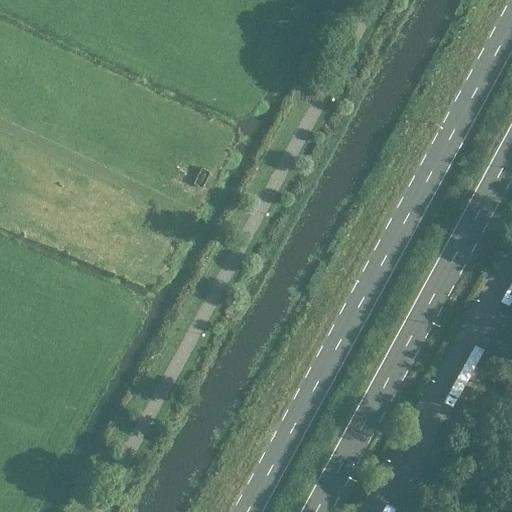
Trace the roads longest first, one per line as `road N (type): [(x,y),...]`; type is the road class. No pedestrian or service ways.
road 1 (primary): [(511,26),(246,511)]
road 2 (primary): [(315,511),(511,146)]
road 3 (tertiary): [(370,511),(511,262)]
